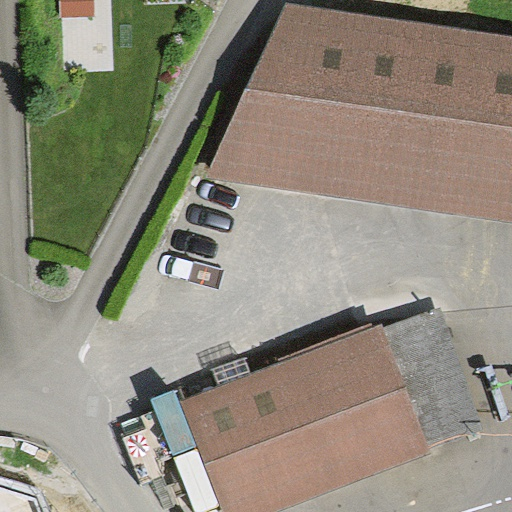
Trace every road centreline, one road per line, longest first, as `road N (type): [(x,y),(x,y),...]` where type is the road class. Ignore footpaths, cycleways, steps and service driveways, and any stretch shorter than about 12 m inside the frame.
road 1 (residential): [(41,384),(246,0)]
road 2 (residential): [(13,382),(0,23)]
road 3 (residential): [(41,384),(133,511)]
